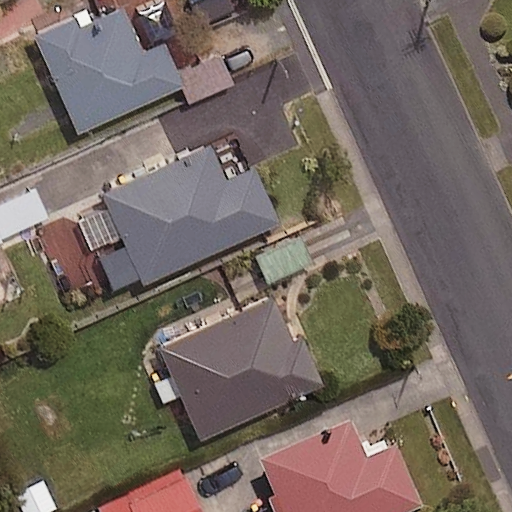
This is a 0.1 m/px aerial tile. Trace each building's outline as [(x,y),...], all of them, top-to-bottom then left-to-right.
[(133,40),(116,0),(74,0),(27,20),(69,120),(175,74),(156,31),(133,40)] [(226,74),(213,46),(174,64),(187,92),(226,74)] [(75,298),(270,211),(245,155),(216,168),(202,136),(96,183),(99,190),(48,213),(50,219),(42,223),(75,298)] [(0,192),(0,227),(40,211),(29,181),(0,192)] [(304,254),(293,228),(250,246),(260,272),(304,254)] [(0,300),(18,293),(2,255),(0,255),(0,300)] [(283,330),(264,286),(151,336),(165,368),(149,375),(158,394),(175,387),(193,428),(315,373),(293,325),(283,330)] [(360,459),(346,426),(256,464),(276,511),(404,511),(415,508),(389,447),(360,459)] [(73,511),(198,511),(176,463),(73,511)]
